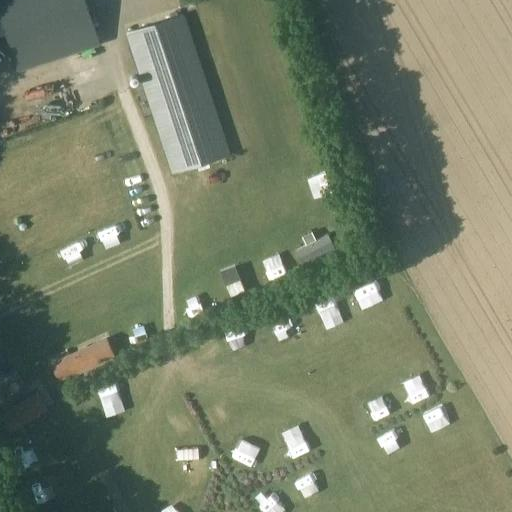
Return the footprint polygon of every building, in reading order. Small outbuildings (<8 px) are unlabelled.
[(0,0),(0,16),(18,70),(99,43),(85,0),(0,0)] [(195,7),(192,0),(176,0),(180,11),(195,7)] [(184,13),(124,33),(171,174),(231,155),(184,13)] [(43,116),(62,109),(56,94),(37,101),(43,116)] [(245,199),(247,210),(262,207),(260,196),(245,199)] [(361,314),(387,309),(382,286),(357,292),(361,314)] [(332,306),(311,314),(316,326),(337,317),(332,306)] [(242,348),(263,338),(258,327),(237,337),(242,348)] [(66,377),(98,362),(90,344),(58,359),(66,377)] [(228,345),(209,351),(212,362),(231,356),(228,345)] [(26,396),(0,412),(0,417),(11,434),(38,417),(26,396)]
